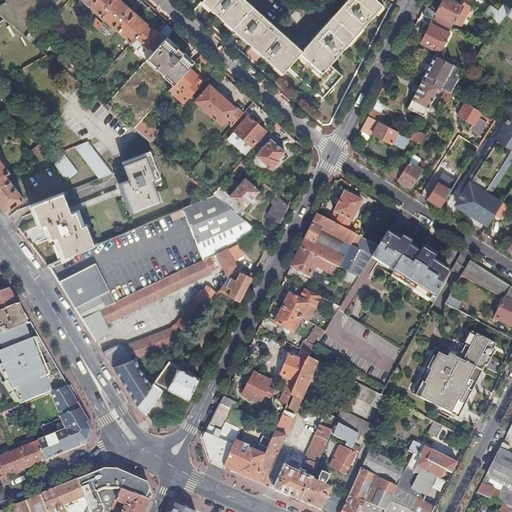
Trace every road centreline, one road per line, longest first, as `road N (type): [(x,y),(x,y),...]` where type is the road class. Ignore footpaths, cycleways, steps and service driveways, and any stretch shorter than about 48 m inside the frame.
road 1 (secondary): [(332,153),(170,470)]
road 2 (secondary): [(131,440),(0,241)]
road 3 (residential): [(159,0),(332,153)]
road 4 (residential): [(332,153),(511,270)]
road 5 (secondary): [(411,0),(332,153)]
road 6 (residential): [(131,440),(0,495)]
road 7 (secondary): [(449,511),(511,392)]
